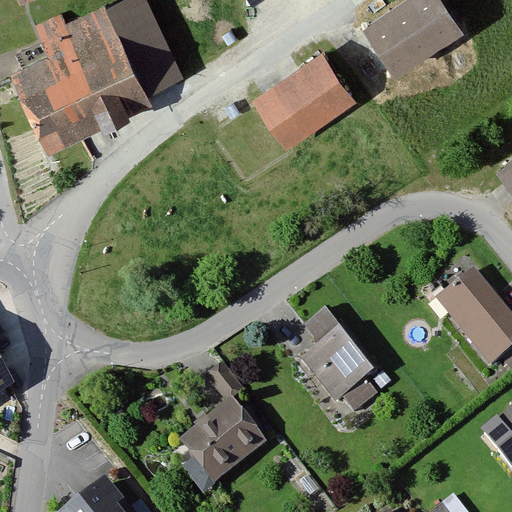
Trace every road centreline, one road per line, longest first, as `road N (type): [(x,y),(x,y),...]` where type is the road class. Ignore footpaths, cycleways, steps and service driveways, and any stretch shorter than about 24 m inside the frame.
road 1 (residential): [(40,342),(159,352),(386,216),(429,204),(480,219),(511,256)]
road 2 (residential): [(1,248),(349,1)]
road 3 (residential): [(40,342),(20,511)]
